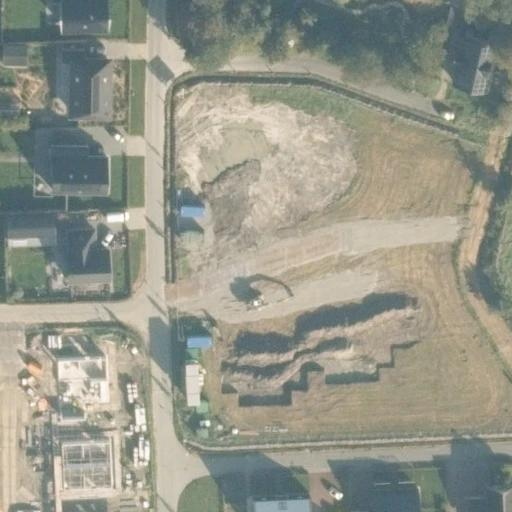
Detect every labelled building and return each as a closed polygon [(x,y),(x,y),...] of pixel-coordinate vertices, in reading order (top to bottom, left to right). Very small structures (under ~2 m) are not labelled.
[(60,0),(61,23),(106,22),(105,0),(60,0)] [(502,17),(506,6),(495,2),(491,13),(502,17)] [(458,23),(462,6),(449,3),(445,20),(458,23)] [(451,61),(457,63),(454,80),(485,87),(495,40),(464,32),(460,50),(454,48),(451,61)] [(4,42),(3,60),(27,61),(27,42),(4,42)] [(108,90),(108,77),(107,77),(108,58),(84,58),(84,54),(84,46),(61,45),(61,58),(68,58),(73,59),(72,111),(107,112),(107,90),(108,90)] [(50,141),(50,154),(52,154),(51,188),(106,189),(106,154),(75,154),(75,142),(50,141)] [(448,143),(428,144),(430,184),(450,184),(451,202),(469,201),(467,155),(449,156),(448,143)] [(408,158),(390,159),(392,205),(410,204),(409,185),(430,184),(428,144),(408,145),(408,158)] [(361,155),(340,156),(342,197),(362,196),(363,214),(381,213),(379,167),(361,168),(361,155)] [(320,170),(302,171),(304,217),(323,216),(322,198),(342,197),(340,156),(320,157),(320,170)] [(273,167),(253,168),(255,209),(275,208),(276,226),(294,225),(292,179),(274,180),(273,167)] [(233,182),(215,183),(217,229),(235,228),(234,210),(255,209),(253,168),(232,169),(233,182)] [(53,212),(7,214),(8,240),(33,239),(33,233),(54,232),(53,212)] [(69,249),(67,249),(68,277),(109,275),(108,247),(94,248),(93,227),(68,228),(69,249)] [(340,244),(323,245),(323,257),(341,256),(340,244)] [(327,278),(327,264),(307,265),(307,279),(327,278)] [(299,289),(282,289),(283,306),(299,305),(299,289)] [(236,292),(220,292),(220,308),(236,308),(236,292)] [(456,313),(436,314),(437,355),(458,354),(457,340),(475,340),(473,294),(455,295),(456,313)] [(414,297),(396,298),(398,343),(416,342),(417,355),(437,355),(436,314),(415,315),(414,297)] [(369,336),(349,337),(351,377),(371,376),(371,363),(389,362),(387,317),(368,317),(369,336)] [(328,319),(309,320),(312,366),(330,365),(330,378),(351,377),(349,337),(329,338),(328,319)] [(282,358),(262,359),(264,400),(284,399),(284,386),(302,385),(300,339),(282,340),(282,358)] [(241,342),(223,343),(225,388),(243,388),(244,401),(264,400),(262,359),(242,360),(241,342)] [(80,344),(56,345),(58,380),(68,380),(108,378),(107,354),(80,356),(80,344)] [(108,378),(68,380),(70,415),(83,415),(83,403),(109,401),(108,378)] [(13,410),(14,420),(26,419),(25,409),(13,410)] [(12,426),(13,438),(24,437),(24,425),(12,426)] [(84,428),(70,428),(72,464),(112,462),(110,438),(84,440),(84,428)] [(112,462),(72,464),(74,499),(87,499),(86,487),(113,485),(112,462)] [(482,499),(482,497),(468,498),(469,511),(511,511),(511,484),(489,485),(489,499),(482,499)] [(418,511),(417,488),(418,488),(418,487),(371,490),(371,491),(372,490),(373,511),(418,511)] [(307,511),(307,495),(310,495),(310,493),(307,493),(255,496),(252,496),(252,498),(255,497),(255,511),(307,511)]
